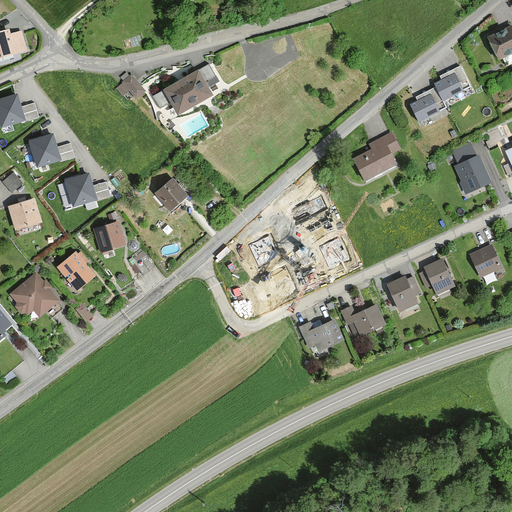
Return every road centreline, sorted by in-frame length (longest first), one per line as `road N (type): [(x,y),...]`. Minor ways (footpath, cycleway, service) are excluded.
road 1 (tertiary): [(511,338),(305,417),(146,511)]
road 2 (residential): [(199,259),(497,0)]
road 3 (residential): [(199,259),(228,315),(251,325),(511,207)]
road 4 (residential): [(350,0),(151,58),(55,61)]
road 5 (residential): [(0,410),(199,259)]
